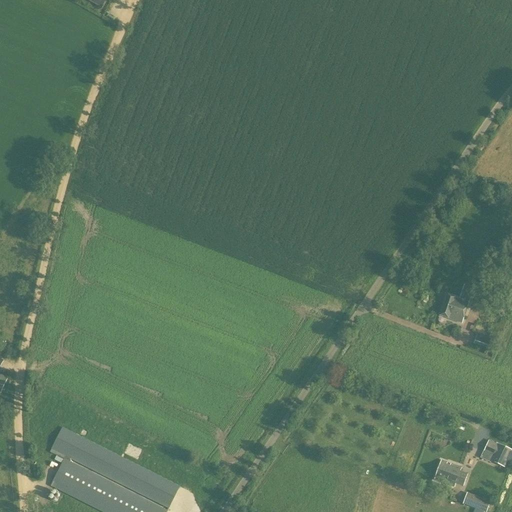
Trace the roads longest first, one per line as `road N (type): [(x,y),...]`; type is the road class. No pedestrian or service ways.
road 1 (track): [(22,511),(16,409),(51,224),(78,129),(134,0)]
road 2 (unclassified): [(511,88),(222,511)]
